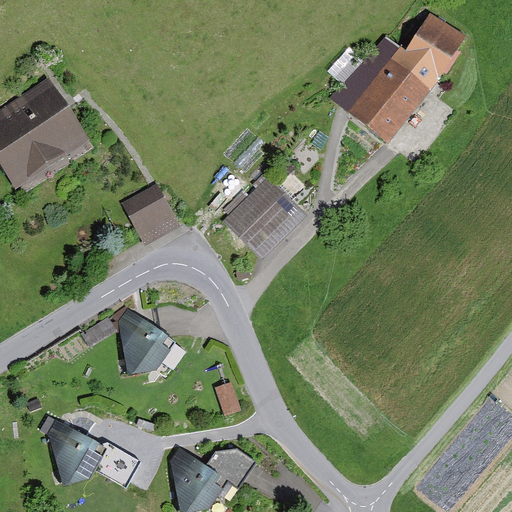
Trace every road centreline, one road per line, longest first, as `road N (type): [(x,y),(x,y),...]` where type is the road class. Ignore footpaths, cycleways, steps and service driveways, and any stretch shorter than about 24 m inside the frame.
road 1 (residential): [(356,511),(282,425),(215,284),(184,264),(132,279),(0,363)]
road 2 (track): [(425,0),(423,17),(357,82),(313,224),(231,311)]
road 3 (residential): [(366,511),(511,341)]
